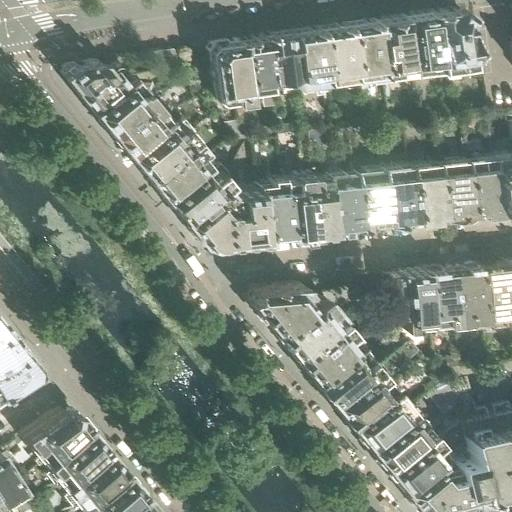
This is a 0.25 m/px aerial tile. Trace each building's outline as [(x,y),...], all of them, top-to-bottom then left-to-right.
[(469,53),(466,30),(465,30),(463,13),(455,7),(442,9),(441,8),(429,10),(436,67),(453,65),(451,55),(469,53)] [(436,67),(429,10),(402,14),(410,73),(437,69),(436,67)] [(410,73),(402,14),(372,18),(379,80),(381,80),(383,97),(389,96),(386,76),(410,73)] [(379,80),(372,18),(361,20),(345,22),(344,22),(352,79),(369,78),(369,81),(379,80)] [(352,79),(344,22),(343,22),(343,23),(336,24),(336,23),(334,23),(334,24),(318,26),(317,26),(325,83),(340,80),(341,86),(353,84),(352,79)] [(325,83),(317,26),(315,26),(316,27),(309,27),(307,27),(307,28),(291,30),(290,30),(297,85),(297,86),(312,84),(313,90),(322,89),(323,98),(324,105),(328,104),(327,98),(325,83)] [(297,85),(290,30),(288,30),(289,30),(270,33),(270,32),(261,33),(261,34),(267,79),(278,77),(279,87),(297,85)] [(267,79),(261,34),(235,38),(243,91),(256,89),(257,95),(264,94),(265,105),(270,105),(268,85),(267,79)] [(243,91),(235,38),(209,41),(205,47),(204,47),(212,98),(231,95),(231,101),(235,101),(237,119),(222,121),(237,138),(248,136),(246,120),(238,121),(237,120),(246,119),(243,93),(243,91)] [(178,64),(171,47),(161,48),(144,50),(150,70),(151,70),(178,64)] [(86,105),(125,74),(116,62),(111,62),(106,66),(100,57),(66,62),(61,66),(59,72),(71,85),(70,86),(74,90),(73,90),(86,105)] [(104,127),(144,93),(126,72),(125,74),(86,105),(104,127)] [(121,148),(157,119),(162,115),(144,93),(104,127),(121,148)] [(140,170),(187,131),(188,131),(191,129),(182,117),(166,130),(157,119),(121,148),(133,163),(134,163),(140,170)] [(274,133),(273,124),(257,126),(258,135),(274,133)] [(194,163),(185,152),(200,139),(197,135),(194,131),(190,134),(188,131),(187,131),(140,170),(146,178),(146,179),(158,193),(194,163)] [(511,207),(511,150),(491,152),(491,153),(497,209),(511,207)] [(497,209),(491,153),(473,155),(473,160),(463,161),(468,213),(496,210),(497,209)] [(468,213),(463,161),(463,156),(445,158),(445,163),(436,163),(442,215),(468,213)] [(175,213),(218,178),(227,172),(217,159),(202,171),(195,162),(194,163),(158,193),(169,207),(175,213)] [(442,215),(436,163),(428,164),(427,160),(407,162),(413,218),(442,215)] [(413,218),(407,162),(380,164),(386,221),(402,219),(412,218),(413,218)] [(386,221),(380,164),(351,167),(357,224),(366,223),(384,221),(386,221)] [(357,224),(351,167),(324,170),(325,181),(330,227),(346,225),(357,224)] [(330,227),(325,181),(315,182),(314,173),(309,168),(300,169),(308,230),(328,227),(330,227)] [(308,230),(300,169),(294,170),(291,175),(292,185),(281,186),(286,232),(308,230)] [(286,232),(281,186),(280,172),(268,173),(269,178),(254,179),(255,183),(259,234),(259,235),(286,232)] [(259,234),(255,183),(224,186),(218,178),(175,213),(190,231),(189,231),(194,238),(204,241),(212,240),(212,239),(259,234)] [(511,256),(501,258),(505,315),(511,314),(511,256)] [(505,315),(501,258),(501,257),(474,260),(479,316),(480,321),(497,319),(497,316),(505,315)] [(479,316),(474,260),(456,262),(456,263),(449,263),(455,319),(463,318),(463,317),(479,316)] [(455,319),(449,263),(437,265),(437,264),(421,266),(425,311),(441,309),(442,321),(455,319)] [(425,311),(421,266),(393,269),(393,270),(380,271),(382,298),(384,312),(397,311),(399,326),(426,323),(425,311)] [(269,329),(309,296),(296,280),(272,283),(272,282),(262,283),(262,284),(248,285),(247,285),(243,297),(251,307),(257,315),(258,315),(269,329)] [(287,352),(327,320),(334,313),(325,302),(315,290),(309,296),(269,329),(270,330),(287,352)] [(384,312),(382,298),(374,298),(363,303),(372,323),(384,312)] [(306,374),(351,338),(353,336),(334,313),(327,320),(287,352),(296,362),(306,374)] [(0,353),(15,344),(16,343),(9,335),(4,329),(0,324),(0,353)] [(387,382),(379,373),(384,367),(411,345),(401,334),(370,360),(359,369),(324,397),(342,419),(360,405),(387,382)] [(359,369),(370,360),(359,347),(351,338),(306,374),(307,375),(307,376),(324,397),(359,369)] [(0,384),(25,369),(26,369),(28,358),(27,358),(15,344),(0,353),(0,384)] [(458,364),(457,354),(444,356),(445,365),(458,364)] [(463,374),(446,379),(452,401),(469,396),(463,374)] [(444,375),(420,393),(424,398),(427,395),(442,412),(453,404),(452,401),(446,379),(444,375)] [(361,442),(406,405),(387,382),(360,405),(342,419),(351,429),(351,428),(361,441),(361,442)] [(406,405),(361,442),(369,451),(369,450),(379,463),(379,464),(429,423),(411,401),(406,405)] [(511,484),(511,443),(511,441),(511,404),(457,418),(461,434),(470,474),(476,473),(478,472),(481,473),(483,475),(486,490),(511,484)] [(100,445),(69,408),(57,406),(16,432),(23,442),(39,459),(57,480),(100,445)] [(461,434),(457,418),(455,415),(436,431),(429,423),(379,464),(387,473),(387,472),(398,485),(427,462),(428,462),(446,447),(445,446),(461,434)] [(474,494),(470,474),(461,434),(445,446),(446,447),(450,452),(458,450),(459,455),(447,457),(450,470),(436,473),(428,462),(427,462),(398,485),(397,486),(409,500),(410,500),(413,504),(422,507),(451,500),(452,501),(475,495),(474,494)] [(75,503),(118,468),(100,445),(57,480),(75,503)] [(32,511),(12,480),(0,460),(0,459),(0,511),(32,511)] [(83,511),(109,511),(137,490),(118,468),(75,503),(83,511)] [(486,491),(486,490),(483,475),(481,473),(478,472),(476,473),(470,474),(474,494),(486,491)] [(151,511),(154,511),(148,504),(147,504),(138,492),(137,491),(137,490),(109,511),(151,511)]
